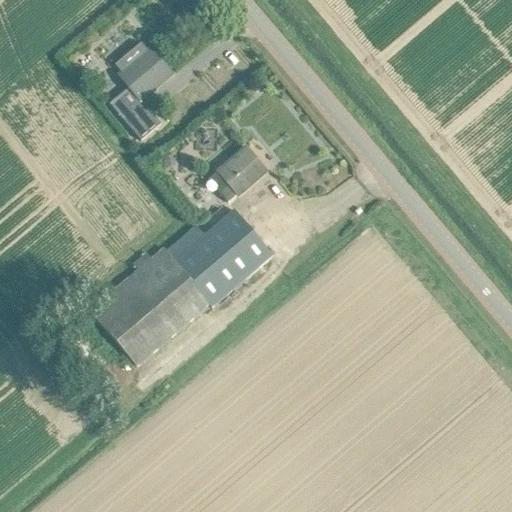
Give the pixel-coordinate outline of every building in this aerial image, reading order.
[(109,105),(122,117),(142,141),(146,139),(161,126),(141,103),(173,77),(151,50),(148,53),(142,46),(116,67),(121,74),(119,76),(129,88),(109,105)] [(238,198),(267,174),(246,150),(209,180),(228,205),(238,197),(238,198)] [(165,154),(155,162),(162,172),(169,168),(170,160),(165,154)] [(273,257),(234,211),(204,236),(194,224),(163,251),(161,248),(148,259),(142,253),(129,263),(135,270),(88,311),(123,353),(136,368),(209,306),(211,308),(273,257)] [(86,382),(109,363),(78,325),(55,344),(86,382)]
